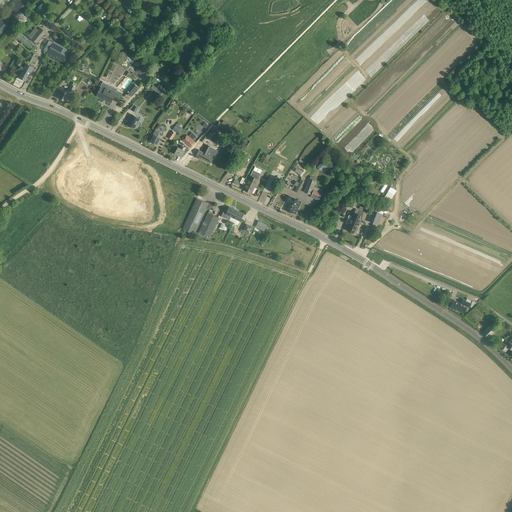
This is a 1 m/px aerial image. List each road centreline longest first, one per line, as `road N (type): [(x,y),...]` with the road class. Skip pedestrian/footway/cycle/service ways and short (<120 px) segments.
road 1 (secondary): [(511,369),(466,328),(324,238),(0,84)]
road 2 (track): [(192,511),(324,238)]
road 3 (track): [(0,208),(51,169),(80,120)]
